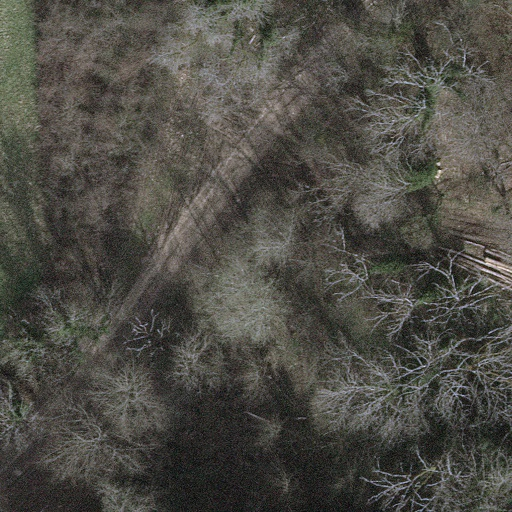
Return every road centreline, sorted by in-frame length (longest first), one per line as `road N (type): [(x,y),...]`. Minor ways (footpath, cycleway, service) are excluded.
road 1 (track): [(0,434),(209,176)]
road 2 (track): [(511,302),(437,289),(209,176)]
road 3 (track): [(414,0),(355,30),(209,176)]
road 4 (track): [(209,176),(192,126),(198,0)]
